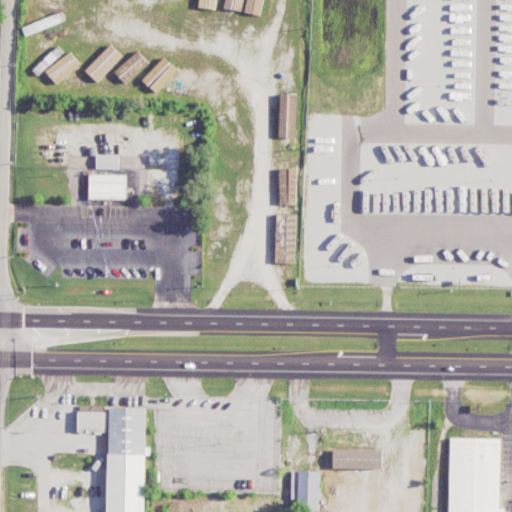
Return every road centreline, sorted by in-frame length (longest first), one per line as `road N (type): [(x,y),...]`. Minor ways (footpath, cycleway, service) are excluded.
road 1 (primary): [(0,358),(511,365)]
road 2 (primary): [(511,327),(0,320)]
road 3 (residential): [(6,0),(0,203)]
